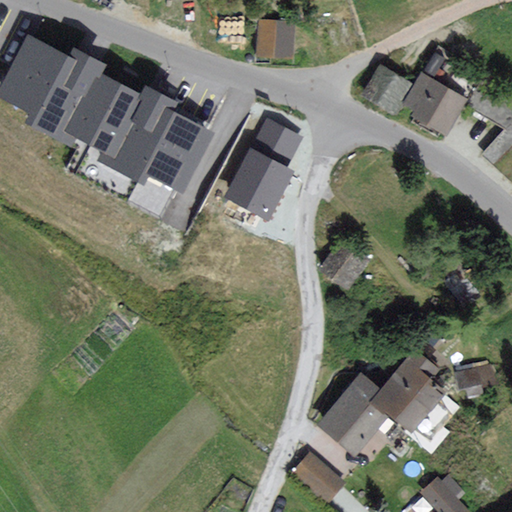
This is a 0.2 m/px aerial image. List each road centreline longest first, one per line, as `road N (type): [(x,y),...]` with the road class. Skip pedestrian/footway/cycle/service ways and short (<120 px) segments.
road 1 (residential): [(326,106),(306,240),(309,357),(258,511)]
road 2 (unclassified): [(326,106),(39,0)]
road 3 (unclassified): [(511,219),(428,153),(326,106)]
road 4 (residential): [(326,106),(352,65),(479,0)]
